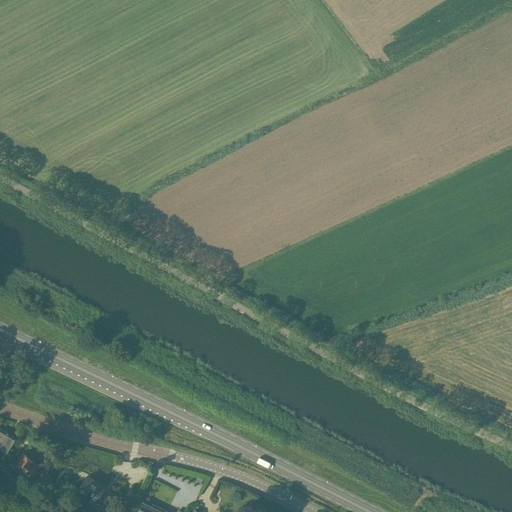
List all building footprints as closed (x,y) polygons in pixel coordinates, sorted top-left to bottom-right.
[(0,448),(7,452),(15,438),(0,428),(0,448)] [(32,477),(40,466),(22,452),(14,463),(32,477)] [(108,497),(102,493),(105,488),(93,481),(94,479),(87,475),(77,493),(89,500),(91,497),(104,504),(108,497)] [(120,511),(129,511),(134,503),(124,498),(118,511),(120,511)] [(161,511),(143,503),(138,511),(161,511)]
